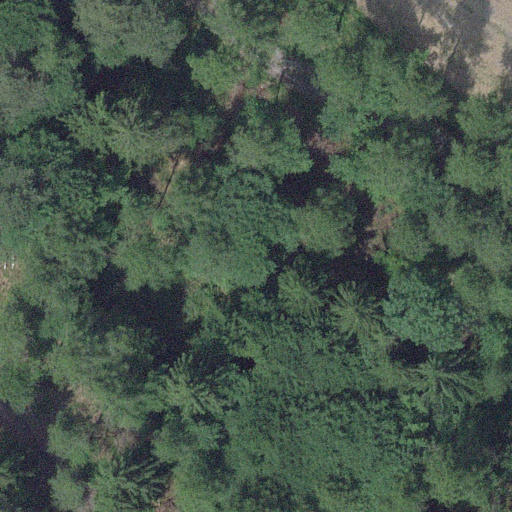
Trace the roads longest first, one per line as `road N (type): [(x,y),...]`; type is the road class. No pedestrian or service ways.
road 1 (track): [(200,0),(268,62),(440,142),(511,210)]
road 2 (track): [(0,390),(94,511)]
